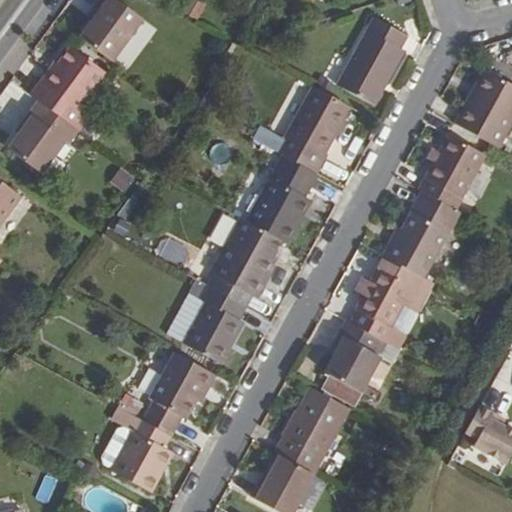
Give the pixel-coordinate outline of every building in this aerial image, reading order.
[(104,0),(94,15),(97,18),(88,29),(81,39),(114,62),(143,21),(114,0),(104,0)] [(196,0),(188,0),(182,12),(197,21),(206,5),(196,0)] [(97,18),(94,15),(84,26),(88,29),(97,18)] [(407,39),(375,20),(338,88),(374,107),(403,53),(400,52),(407,39)] [(108,74),(72,49),(59,66),(50,78),(46,76),(31,96),(40,102),(79,131),(86,121),(89,118),(80,112),(108,74)] [(59,66),(55,64),(46,76),(50,78),(59,66)] [(490,75),(487,72),(466,110),(470,112),(490,75)] [(470,112),(466,110),(457,125),(501,149),(511,129),(511,86),(490,75),(470,112)] [(351,110),(314,89),(285,140),(278,154),(285,158),(315,174),(351,110)] [(208,90),(197,110),(213,119),(224,99),(208,90)] [(67,141),(71,143),(80,132),(79,131),(40,102),(31,114),(35,116),(22,133),(11,151),(43,175),(67,141)] [(35,116),(31,114),(19,131),(22,133),(35,116)] [(86,121),(79,131),(80,132),(87,137),(94,127),(86,121)] [(285,140),(260,126),(253,140),(278,154),(285,140)] [(487,157),(451,137),(421,190),(425,193),(457,210),(487,157)] [(315,174),(285,158),(249,223),(283,242),(290,245),(304,218),(298,214),(308,195),(318,175),(315,174)] [(121,168),(110,182),(123,192),(134,178),(121,168)] [(0,226),(22,197),(0,180),(0,226)] [(425,193),(405,230),(400,239),(394,235),(383,255),(387,257),(423,277),(425,278),(462,212),(457,210),(425,193)] [(314,199),(308,195),(298,214),(304,218),(314,199)] [(221,214),(209,240),(223,247),(236,221),(221,214)] [(137,217),(127,217),(127,231),(137,231),(137,217)] [(258,301),(276,268),(275,268),(270,265),(275,257),(283,242),(249,223),(242,220),(212,274),(213,275),(253,298),(258,301)] [(405,230),(398,227),(394,235),(400,239),(405,230)] [(163,238),(158,256),(183,263),(188,246),(163,238)] [(280,259),(275,257),(270,265),(275,268),(280,259)] [(358,310),(360,312),(353,324),(388,343),(389,344),(397,332),(394,330),(423,277),(387,257),(358,310)] [(209,287),(247,307),(253,298),(213,275),(207,286),(209,287)] [(206,305),(183,345),(217,364),(232,340),(236,342),(244,326),(240,324),(249,308),(247,307),(209,287),(201,302),(206,305)] [(495,320),(481,312),(474,325),(489,333),(495,320)] [(340,337),(346,340),(337,357),(328,374),(330,375),(363,394),(365,395),(369,387),(385,359),(380,356),(388,343),(353,324),(349,322),(340,337)] [(346,340),(340,337),(331,353),(337,357),(346,340)] [(236,342),(232,340),(217,364),(222,366),(236,342)] [(148,401),(151,403),(142,421),(173,438),(183,420),(187,422),(197,403),(205,390),(209,392),(217,377),(175,354),(148,401)] [(363,394),(330,375),(322,389),(355,408),(363,394)] [(446,382),(439,396),(451,402),(458,389),(446,382)] [(379,394),(369,387),(365,395),(375,402),(379,394)] [(313,389),(306,401),(344,422),(351,409),(313,389)] [(209,392),(205,390),(197,403),(201,406),(209,392)] [(124,395),(120,407),(139,414),(144,402),(124,395)] [(344,422),(306,401),(277,454),(281,457),(315,475),(344,422)] [(508,467),(511,459),(511,429),(501,424),(492,419),(494,413),(483,406),(467,436),(479,443),(476,449),(508,467)] [(104,466),(113,471),(135,431),(136,429),(140,420),(119,409),(113,419),(125,427),(118,429),(102,459),(104,466)] [(503,418),(494,413),(492,419),(501,424),(503,418)] [(112,472),(153,495),(166,469),(158,464),(165,451),(173,438),(142,421),(140,420),(136,429),(135,431),(113,471),(112,472)] [(174,456),(165,451),(158,464),(166,469),(174,456)] [(252,497),(279,511),(293,511),(315,475),(281,457),(271,474),(265,485),(260,483),(252,497)] [(271,474),(266,472),(260,483),(265,485),(271,474)]
